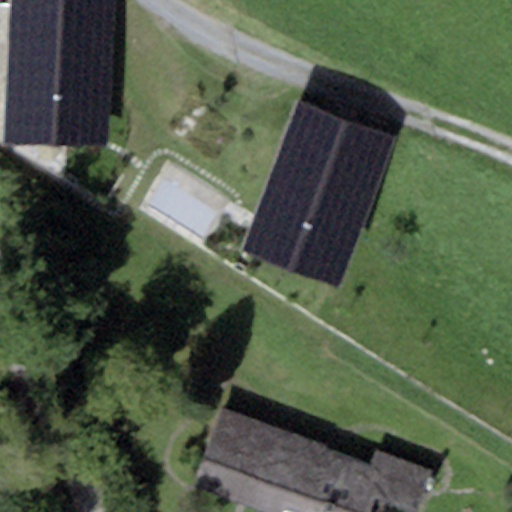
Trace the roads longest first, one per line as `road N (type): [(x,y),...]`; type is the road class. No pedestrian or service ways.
road 1 (track): [(151,0),(340,94),(511,155)]
road 2 (residential): [(94,511),(27,385)]
